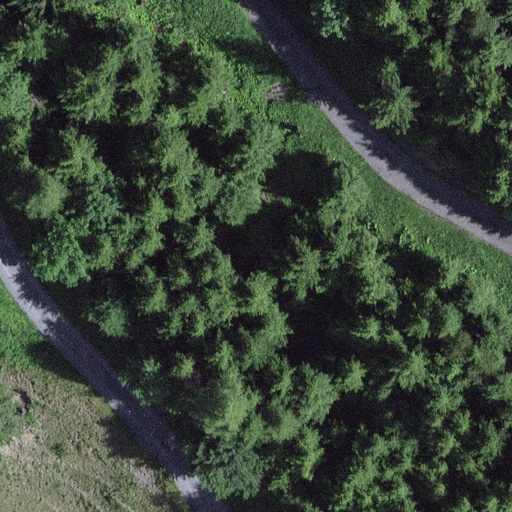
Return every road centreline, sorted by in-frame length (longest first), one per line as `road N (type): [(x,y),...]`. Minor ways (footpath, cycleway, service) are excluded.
road 1 (track): [(242,0),(356,141),(411,189),(511,250)]
road 2 (track): [(212,511),(122,397),(66,349),(0,258)]
